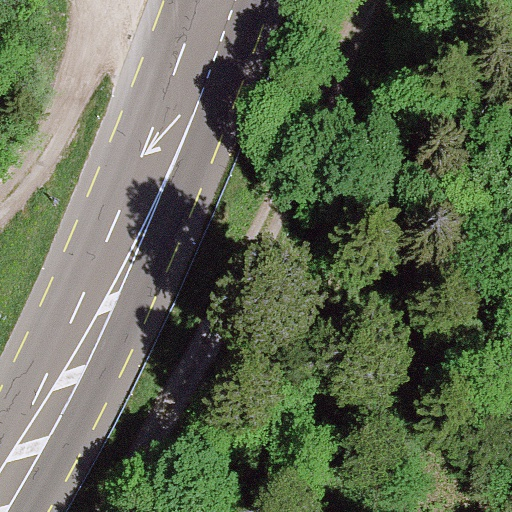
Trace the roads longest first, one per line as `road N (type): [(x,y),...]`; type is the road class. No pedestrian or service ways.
road 1 (track): [(370,0),(269,239),(112,511)]
road 2 (primary): [(0,493),(75,349),(222,0)]
road 3 (track): [(0,196),(49,138),(109,0)]
